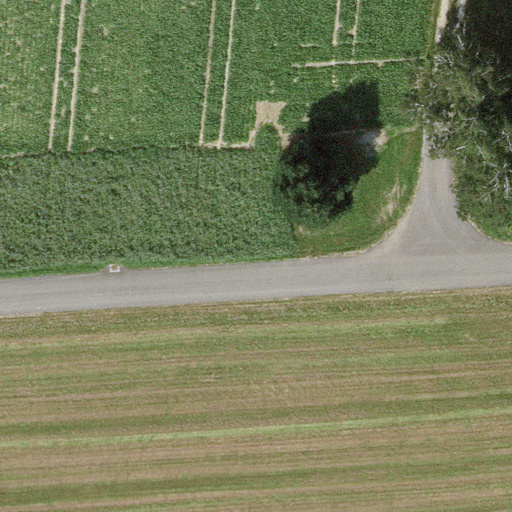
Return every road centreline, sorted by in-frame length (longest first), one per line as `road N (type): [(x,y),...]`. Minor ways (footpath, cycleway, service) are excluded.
road 1 (unclassified): [(511,266),(0,300)]
road 2 (track): [(427,272),(460,0)]
